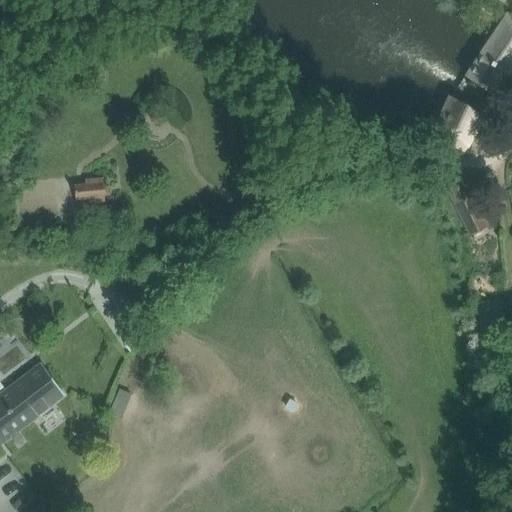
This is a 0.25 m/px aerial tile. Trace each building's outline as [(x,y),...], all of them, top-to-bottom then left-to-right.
[(487,45),(465,77),(493,96),(511,67),(511,16),(508,13),(487,45)] [(468,110),(479,87),(473,83),(462,106),(468,110)] [(444,116),(434,133),(464,151),(474,130),(476,131),(483,118),(468,110),(462,106),(453,101),(444,116)] [(86,185),(75,186),(75,192),(76,200),(87,199),(87,204),(105,202),(105,197),(108,193),(108,187),(103,183),(103,178),(85,180),(86,185)] [(465,178),(447,187),(472,236),(494,225),(483,203),(479,205),(465,178)] [(1,395),(0,395),(0,443),(23,426),(64,394),(42,364),(1,395)]
